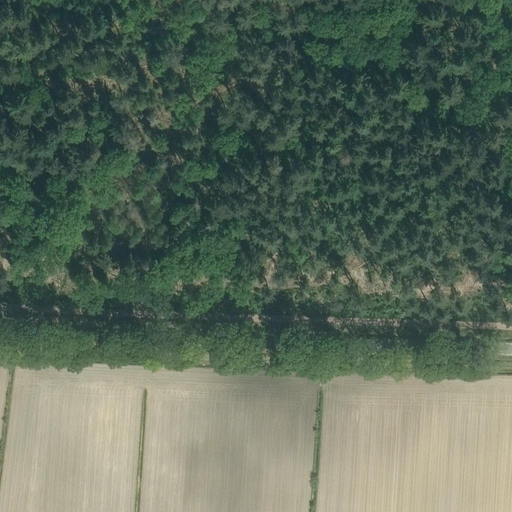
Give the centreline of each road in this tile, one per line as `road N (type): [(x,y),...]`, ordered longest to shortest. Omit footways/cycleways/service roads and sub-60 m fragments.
road 1 (secondary): [(511,349),(0,330)]
road 2 (track): [(511,366),(0,350)]
road 3 (track): [(0,95),(129,49),(331,0)]
